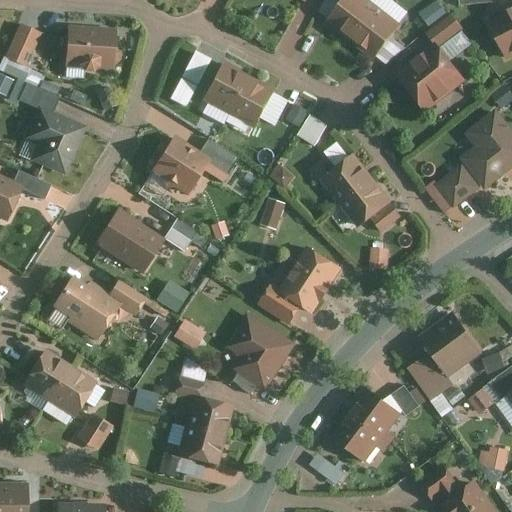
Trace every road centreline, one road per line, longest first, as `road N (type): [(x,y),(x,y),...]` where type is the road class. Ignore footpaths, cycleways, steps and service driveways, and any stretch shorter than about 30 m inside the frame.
road 1 (residential): [(461,258),(332,98),(253,50),(166,22)]
road 2 (residential): [(0,334),(116,156),(166,22)]
road 3 (residential): [(255,503),(345,365),(461,258)]
road 4 (residential): [(0,452),(237,511)]
road 5 (residential): [(166,22),(116,8),(0,1)]
